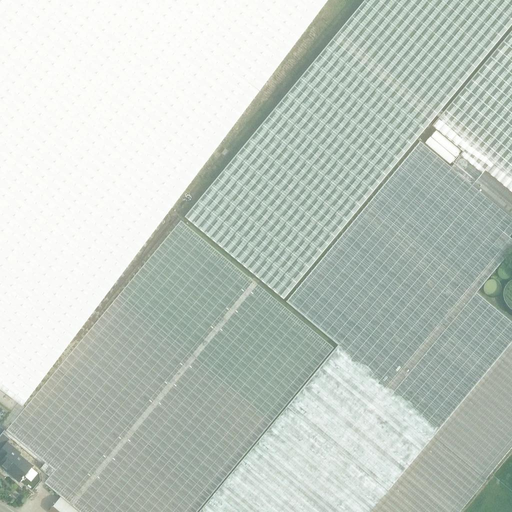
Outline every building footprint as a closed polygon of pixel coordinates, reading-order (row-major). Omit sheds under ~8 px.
[(0,0),(0,388),(23,406),(328,0),(0,0)] [(511,0),(365,0),(185,216),(284,299),(494,47),(511,24),(511,0)] [(215,492),(198,511),(460,511),(464,508),(487,481),(485,479),(511,447),(511,318),(478,290),(511,249),(511,239),(508,236),(510,234),(511,232),(511,217),(472,184),(485,169),(511,191),(511,29),(437,120),(432,126),(463,151),(460,155),(461,155),(451,167),(419,141),(363,208),(328,250),(292,293),(286,301),(338,345),(282,412),(215,492)] [(511,191),(485,169),(472,184),(511,217),(511,191)] [(44,484),(60,498),(77,511),(197,511),(334,347),(180,220),(5,431),(44,463),(39,469),(49,478),(44,484)] [(511,283),(511,284),(509,286),(506,289),(505,292),(504,296),(503,300),(504,303),(505,307),(507,310),(509,313),(510,314),(511,315),(511,283)] [(19,481),(32,467),(12,449),(14,448),(7,442),(0,450),(0,454),(4,458),(1,462),(12,472),(10,473),(19,481)] [(77,511),(60,498),(48,511),(77,511)]
